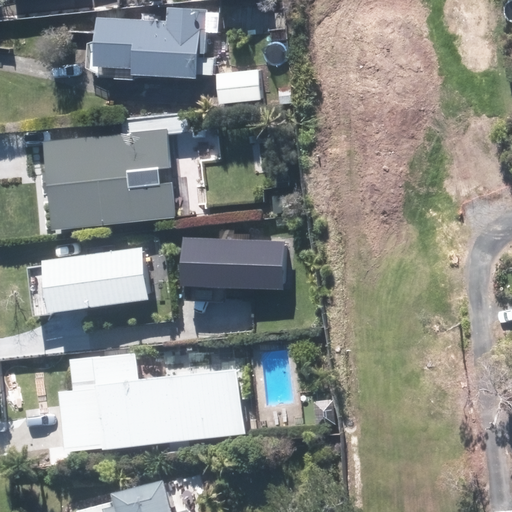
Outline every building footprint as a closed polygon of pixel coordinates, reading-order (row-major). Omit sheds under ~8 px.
[(106,20),(105,71),(123,71),(123,83),(143,84),(143,79),(205,81),(205,77),(220,78),(220,59),(213,59),(214,35),(224,36),(224,17),(213,17),(213,10),(175,8),(174,22),(106,20)] [(222,75),(225,105),(269,101),(266,70),(222,75)] [(126,120),(128,135),(50,144),(59,233),(183,220),(179,185),(137,189),(136,175),(178,169),(175,136),(193,133),(191,113),(126,120)] [(278,195),(280,214),(301,212),(299,193),(278,195)] [(194,239),(192,289),(290,292),(292,242),(194,239)] [(150,249),(53,263),(60,315),(158,302),(150,249)] [(82,385),(88,450),(252,433),(246,369),(82,385)] [(319,393),(299,395),(303,427),(343,422),(340,398),(320,401),(319,393)] [(126,494),(129,506),(112,511),(111,511),(188,511),(187,506),(183,506),(176,481),(126,494)]
